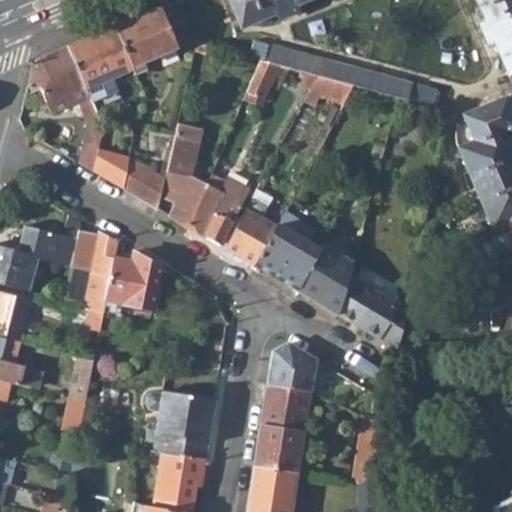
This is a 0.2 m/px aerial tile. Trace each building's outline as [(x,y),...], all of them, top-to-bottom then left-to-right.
[(228,0),(241,29),(275,15),(278,21),(296,13),(294,7),(310,0),(228,0)] [(495,41),(509,75),(511,74),(511,0),(477,0),(487,23),(481,26),(488,43),(495,41)] [(132,69),(133,74),(143,70),(140,63),(175,49),(159,9),(115,27),(132,69)] [(83,87),(87,96),(99,92),(96,84),(132,69),(115,27),(67,47),(83,87)] [(274,46),(269,63),(275,65),(315,76),(352,85),(369,90),(405,99),(410,82),(274,46)] [(49,111),(78,99),(87,96),(83,87),(67,47),(38,59),(31,69),(27,86),(33,89),(39,87),(49,111)] [(258,60),(246,92),(256,96),(262,99),(275,65),(269,63),(258,60)] [(367,99),(369,90),(352,85),(348,93),(367,99)] [(252,105),(256,96),(246,92),(242,100),(252,105)] [(91,172),(103,133),(87,96),(78,99),(92,130),(88,129),(79,164),(91,172)] [(465,115),(476,141),(501,131),(502,132),(511,128),(511,110),(507,98),(465,115)] [(169,216),(190,228),(205,191),(206,189),(187,179),(191,165),(192,165),(200,133),(176,127),(164,179),(159,200),(172,204),(169,216)] [(511,156),(502,132),(501,131),(476,141),(459,148),(470,174),(511,156)] [(373,143),(374,144),(385,147),(387,138),(377,135),(373,143)] [(369,153),(382,156),(385,147),(374,144),(369,153)] [(511,156),(470,174),(482,201),(511,188),(511,156)] [(159,200),(164,179),(129,159),(123,190),(157,209),(159,200)] [(216,198),(205,191),(190,228),(224,248),(236,225),(239,219),(235,216),(248,190),(234,182),(227,185),(223,182),(216,198)] [(511,188),(482,201),(493,227),(509,221),(511,219),(511,188)] [(239,219),(236,225),(267,244),(279,220),(263,211),(265,205),(251,197),(239,219)] [(285,211),(279,220),(267,244),(255,266),(296,289),(318,250),(301,240),(310,225),(285,211)] [(35,260),(71,269),(77,238),(24,225),(19,253),(0,248),(0,282),(27,290),(35,260)] [(255,266),(267,244),(236,225),(224,248),(255,266)] [(90,310),(103,313),(106,299),(114,257),(118,243),(97,231),(93,243),(79,229),(77,238),(71,269),(65,300),(91,306),(90,310)] [(296,289),(337,313),(349,272),(351,266),(339,259),(335,247),(324,249),(319,247),(318,250),(296,289)] [(114,257),(106,299),(149,309),(159,267),(131,251),(129,261),(114,257)] [(408,308),(349,272),(337,313),(395,349),(400,348),(408,308)] [(0,336),(4,338),(15,297),(0,292),(0,336)] [(27,300),(15,297),(4,338),(17,341),(27,300)] [(103,313),(90,310),(88,324),(100,327),(103,313)] [(0,381),(7,383),(18,386),(23,368),(0,361),(0,356),(4,338),(0,336),(0,381)] [(267,385),(310,391),(316,359),(289,343),(273,350),(267,385)] [(68,400),(84,404),(88,385),(93,361),(77,357),(68,400)] [(326,365),(316,359),(310,391),(321,396),(326,365)] [(42,373),(23,368),(18,386),(37,391),(42,373)] [(297,472),(310,391),(267,385),(264,405),(253,466),(297,472)] [(147,428),(143,449),(150,451),(162,453),(203,460),(213,401),(161,392),(160,396),(156,393),(149,393),(145,400),(145,405),(149,410),(157,411),(155,429),(147,428)] [(369,419),(378,423),(381,397),(373,392),(369,419)] [(59,440),(75,445),(77,439),(81,417),(84,404),(68,400),(59,440)] [(353,481),(370,484),(378,423),(369,419),(367,418),(361,415),(353,481)] [(96,420),(81,417),(77,439),(91,441),(96,420)] [(132,461),(147,464),(150,451),(143,449),(133,448),(132,461)] [(68,478),(83,483),(89,454),(74,451),(68,478)] [(147,464),(159,466),(162,453),(150,451),(147,464)] [(151,509),(170,511),(190,511),(194,489),(199,490),(203,460),(162,453),(159,466),(151,509)] [(245,511),(290,511),(297,472),(253,466),(245,511)] [(482,511),(491,508),(478,484),(429,510),(429,511),(482,511)] [(369,511),(370,489),(361,488),(361,494),(359,494),(358,511),(369,511)] [(511,497),(491,508),(492,511),(511,511),(511,490),(509,492),(511,497)] [(39,511),(61,511),(63,501),(43,496),(39,511)]
